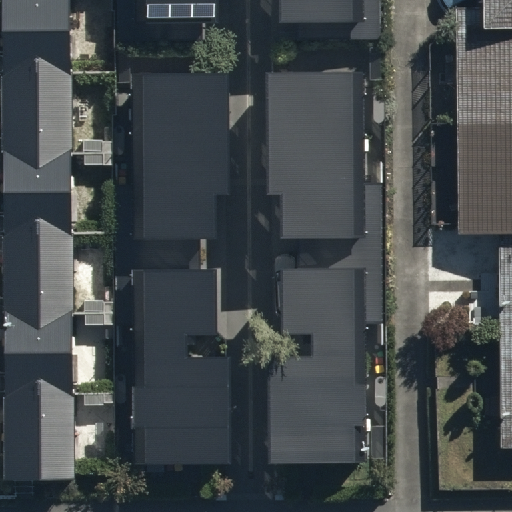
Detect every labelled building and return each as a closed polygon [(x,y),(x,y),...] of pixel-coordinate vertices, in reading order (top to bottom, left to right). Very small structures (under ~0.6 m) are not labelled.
[(0,0),(0,377),(1,487),(71,487),(67,0),(0,0)] [(225,42),(224,0),(117,0),(118,43),(225,42)] [(359,0),(275,0),(276,27),(360,27),(359,0)] [(511,0),(483,0),(484,26),(455,26),(456,247),(501,247),(501,462),(511,461),(511,0)] [(223,200),(222,78),(133,79),(134,193),(114,193),(115,329),(131,329),(132,469),(224,468),(223,362),(183,363),(183,342),(211,342),(210,200),(223,200)] [(266,365),(268,469),(352,467),(351,430),(362,429),(361,330),(387,329),(384,170),(361,170),(359,83),(265,85),(267,198),(276,197),(277,247),(297,247),(297,278),(277,279),(278,344),(308,344),(308,365),(266,365)]
